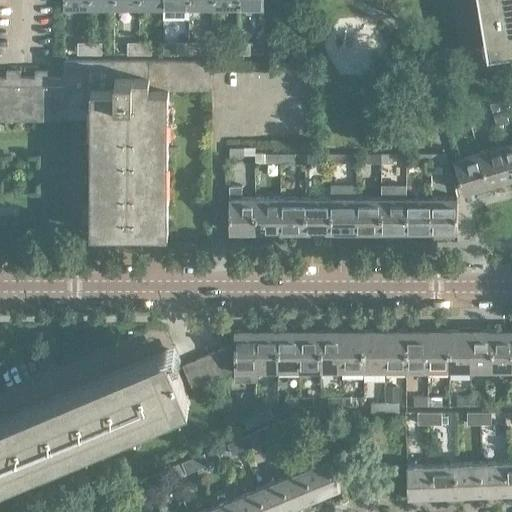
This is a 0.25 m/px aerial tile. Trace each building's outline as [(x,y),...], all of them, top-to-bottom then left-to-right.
[(511,0),(479,0),(489,52),(511,48),(511,0)] [(90,41),(78,41),(78,53),(90,53),(90,41)] [(102,41),(90,41),(90,53),(102,53),(102,41)] [(140,41),(128,41),(128,53),(140,53),(140,41)] [(152,41),(140,41),(140,53),(152,53),(152,41)] [(189,53),(189,41),(177,41),(177,53),(189,53)] [(201,41),(189,41),(189,53),(201,53),(201,41)] [(226,41),(226,53),(239,53),(238,41),(226,41)] [(238,41),(239,53),(251,53),(251,41),(238,41)] [(64,59),(64,76),(66,76),(65,107),(91,108),(91,230),(168,230),(169,88),(210,88),(210,70),(210,59),(64,59)] [(6,76),(6,118),(35,118),(35,76),(20,76),(20,69),(7,69),(6,76)] [(35,69),(35,76),(35,118),(65,118),(65,107),(66,76),(64,76),(48,75),(48,69),(35,69)] [(511,107),(511,95),(501,99),(504,109),(511,107)] [(478,99),(465,103),(467,112),(480,108),(478,99)] [(467,112),(465,103),(451,107),(454,115),(467,112)] [(511,140),(503,143),(511,173),(511,140)] [(511,176),(511,173),(503,143),(479,150),(489,183),(511,176)] [(229,155),(230,155),(244,155),(244,146),(229,146),(229,155)] [(479,150),(454,158),(464,190),(489,183),(479,150)] [(267,161),(281,161),(281,152),(267,152),(267,161)] [(281,152),(281,161),(295,161),(295,152),(281,152)] [(331,152),(317,152),(317,161),(331,161),(331,152)] [(331,152),(331,161),(345,161),(345,152),(331,152)] [(381,152),(367,152),(367,161),(381,161),(381,152)] [(395,152),(381,152),(381,161),(395,161),(395,152)] [(432,152),(417,152),(418,161),(432,161),(432,152)] [(445,152),(432,152),(432,161),(446,161),(445,152)] [(407,184),(381,183),(381,196),(381,230),(407,230),(407,196),(407,184)] [(229,184),(230,196),(229,230),(230,230),(255,230),(255,196),(243,196),(242,184),(230,184),(229,184)] [(280,230),(280,196),(255,196),(255,230),(280,230)] [(306,196),(280,196),(280,230),(306,230),(306,196)] [(331,230),(331,196),(306,196),(306,230),(331,230)] [(356,230),(356,196),(331,196),(331,230),(356,230)] [(381,230),(381,196),(356,196),(356,230),(381,230)] [(432,196),(407,196),(407,230),(432,230),(432,196)] [(458,230),(457,196),(432,196),(432,230),(458,230)] [(256,328),(235,328),(235,341),(235,368),(235,377),(235,379),(256,379),(256,377),(256,368),(256,328)] [(278,328),(256,328),(256,368),(278,368),(278,328)] [(278,328),(278,368),(299,368),(299,328),(278,328)] [(299,328),(299,368),(321,368),(321,328),(299,328)] [(342,328),(321,328),(321,368),(342,368),(342,328)] [(342,368),(363,368),(364,328),(342,328),(342,368)] [(385,328),(364,328),(364,368),(364,375),(364,379),(385,379),(385,375),(385,368),(385,328)] [(385,328),(385,368),(407,368),(407,328),(385,328)] [(428,328),(407,328),(407,368),(428,368),(428,328)] [(428,368),(449,368),(449,328),(428,328),(428,368)] [(471,328),(449,328),(449,368),(471,368),(471,328)] [(471,328),(471,368),(492,368),(492,328),(471,328)] [(511,328),(492,328),(492,368),(511,368),(511,328)] [(235,341),(215,350),(224,372),(234,368),(235,341)] [(0,475),(189,397),(170,350),(0,422),(0,475)] [(215,350),(204,354),(214,377),(224,372),(215,350)] [(204,354),(194,358),(204,381),(214,377),(204,354)] [(194,358),(183,363),(193,385),(204,381),(194,358)] [(399,398),(399,387),(386,387),(386,398),(399,398)] [(328,396),(328,405),(343,405),(342,395),(328,396)] [(356,395),(342,395),(343,405),(356,404),(356,395)] [(414,404),(428,405),(428,395),(414,395),(414,404)] [(428,395),(428,405),(442,405),(442,395),(428,395)] [(457,404),(471,404),(471,395),(457,395),(457,404)] [(471,395),(471,404),(484,404),(485,395),(471,395)] [(511,404),(511,395),(499,395),(499,404),(511,404)] [(286,405),(298,405),(299,405),(299,396),(286,396),(286,405)] [(299,396),(299,405),(314,405),(314,396),(299,396)] [(371,401),(371,405),(371,411),(384,411),(384,401),(371,401)] [(399,401),(384,401),(384,411),(399,411),(399,401)] [(270,408),(258,413),(261,421),(273,416),(270,408)] [(430,423),(430,411),(418,411),(418,422),(430,423)] [(442,411),(430,411),(430,423),(442,423),(442,411)] [(479,411),(467,411),(467,422),(479,422),(478,411),(479,411)] [(490,411),(479,411),(478,411),(479,422),(490,423),(490,411)] [(244,419),(247,427),(261,421),(258,413),(244,419)] [(295,413),(284,418),(289,429),(300,425),(295,413)] [(284,418),(273,423),(278,434),(289,429),(284,418)] [(250,433),(239,437),(243,448),(254,443),(250,433)] [(239,437),(227,442),(232,453),(243,448),(239,437)] [(204,452),(193,456),(198,467),(209,463),(204,452)] [(193,456),(182,461),(187,471),(198,467),(193,456)] [(328,457),(305,466),(317,496),(341,486),(328,457)] [(507,459),(482,460),(483,492),(508,491),(507,459)] [(482,460),(457,461),(458,493),(483,492),(482,460)] [(457,461),(432,462),(434,494),(458,493),(457,461)] [(432,462),(407,463),(408,495),(434,494),(432,462)] [(305,466),(282,476),(295,505),(317,496),(305,466)] [(158,471),(147,476),(152,486),(163,481),(158,471)] [(147,476),(136,480),(141,491),(152,486),(147,476)] [(282,476),(259,485),(270,511),(278,511),(295,505),(282,476)] [(270,511),(259,485),(237,495),(243,511),(270,511)] [(112,490),(101,495),(106,505),(117,501),(112,490)] [(101,495),(90,499),(94,510),(106,505),(101,495)] [(243,511),(237,495),(214,504),(216,511),(243,511)]
